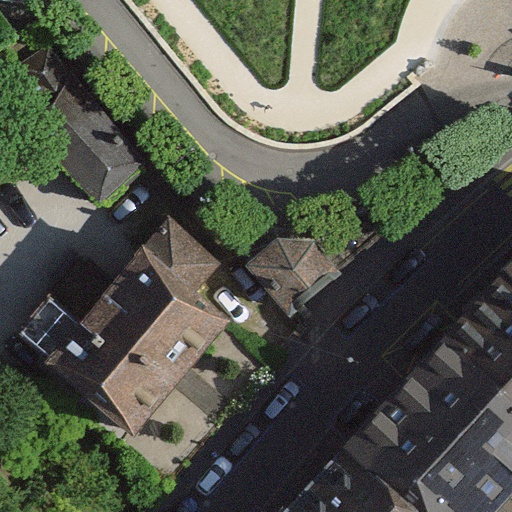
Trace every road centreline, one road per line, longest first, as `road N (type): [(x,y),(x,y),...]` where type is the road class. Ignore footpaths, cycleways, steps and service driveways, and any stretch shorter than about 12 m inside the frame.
road 1 (residential): [(89,0),(216,149),(280,174),(363,160),(443,117),(511,98)]
road 2 (residential): [(221,511),(347,359),(511,207)]
